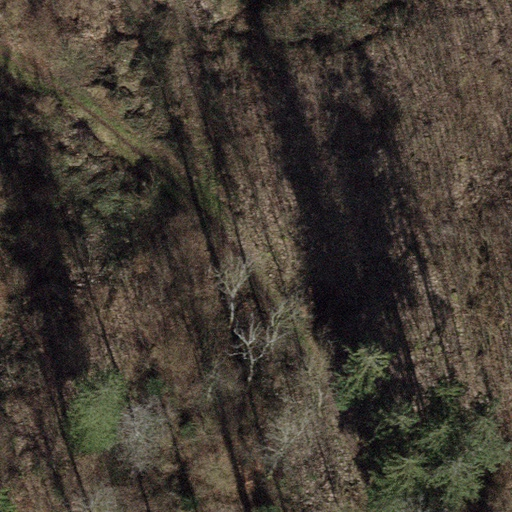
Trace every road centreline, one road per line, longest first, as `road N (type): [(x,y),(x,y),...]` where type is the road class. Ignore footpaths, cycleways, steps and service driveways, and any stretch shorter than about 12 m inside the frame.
road 1 (track): [(371,511),(263,291),(210,228),(81,105),(0,52)]
road 2 (track): [(180,0),(210,228)]
